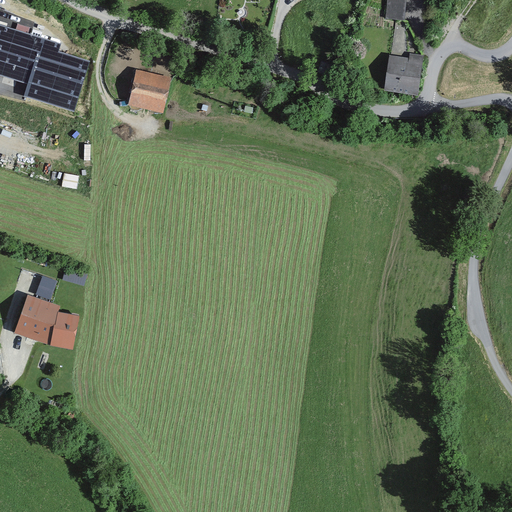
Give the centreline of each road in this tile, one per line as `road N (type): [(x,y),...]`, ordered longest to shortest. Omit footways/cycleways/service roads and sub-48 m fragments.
road 1 (unclassified): [(511,155),(481,223),(473,268),(482,329),(511,390)]
road 2 (unclassified): [(267,66),(74,0)]
road 3 (unclassified): [(424,102),(401,111),(342,103),(267,66)]
road 4 (unclassified): [(511,45),(497,55),(457,45),(444,50),(424,102)]
